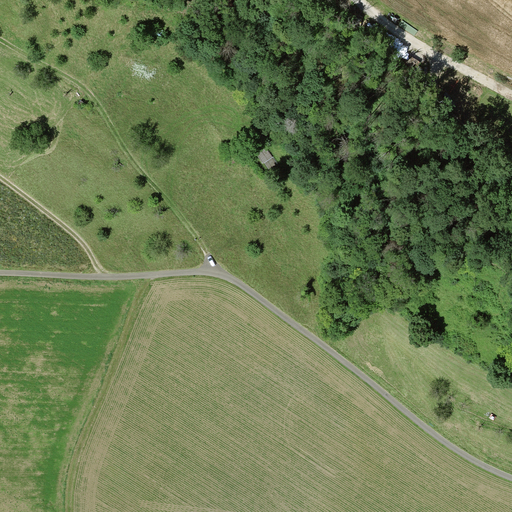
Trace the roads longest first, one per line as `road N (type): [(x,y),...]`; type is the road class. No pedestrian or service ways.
road 1 (unclassified): [(0,274),(214,272),(454,449),(511,479)]
road 2 (track): [(0,36),(86,92),(208,256)]
road 3 (track): [(69,511),(73,464),(144,275)]
road 4 (track): [(511,94),(410,39),(359,0)]
road 5 (track): [(103,278),(72,232),(0,179)]
road 6 (track): [(444,57),(433,69),(436,89),(511,165)]
